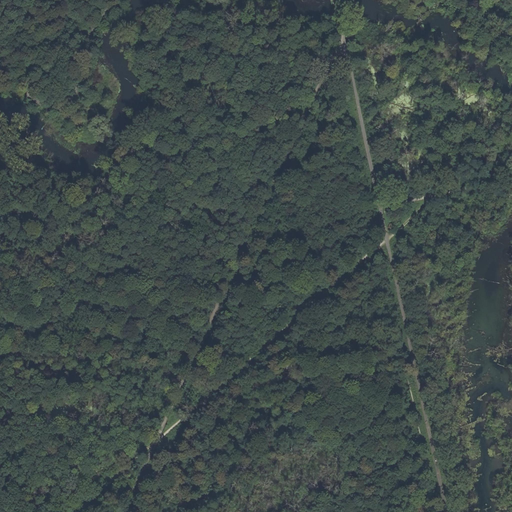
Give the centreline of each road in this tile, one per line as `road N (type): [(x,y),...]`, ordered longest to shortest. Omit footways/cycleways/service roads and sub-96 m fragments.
road 1 (track): [(445,511),(334,0)]
road 2 (track): [(341,36),(123,511)]
road 3 (track): [(442,194),(77,511)]
road 4 (unknown): [(436,511),(332,57)]
road 5 (unknown): [(379,206),(302,245),(237,291),(220,297),(146,279),(125,286),(83,322),(45,324),(26,378),(0,397)]
road 6 (track): [(0,88),(48,111),(69,108),(90,35),(115,0)]
